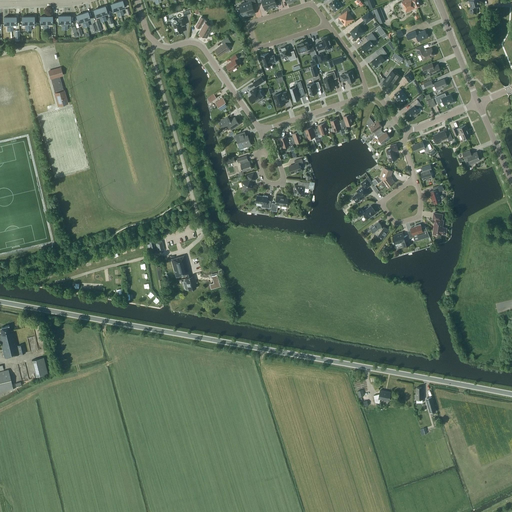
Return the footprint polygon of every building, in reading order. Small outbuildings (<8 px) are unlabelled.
[(122,0),(117,2),(119,9),(120,11),(122,11),(121,8),(125,7),(122,0)] [(248,0),(249,2),(245,3),(249,15),(255,13),(252,4),(256,3),(254,0),(248,0)] [(271,8),(268,0),(257,0),(258,2),(262,1),(265,10),(271,8)] [(329,3),(335,11),(342,6),(337,0),(332,0),(333,0),(329,3)] [(368,4),(370,8),(375,6),(372,0),(368,0),(364,2),(366,5),(368,4)] [(413,9),(420,6),(417,0),(404,0),(402,1),(406,13),(413,10),(413,9)] [(470,7),(469,13),(476,14),(477,8),(480,7),(477,0),(469,0),(470,0),(468,1),(470,7)] [(117,2),(111,4),(113,11),(116,10),(119,9),(117,2)] [(249,15),(245,3),(239,5),(243,17),(249,15)] [(105,6),(99,8),(102,17),(105,16),(104,14),(107,13),(105,6)] [(344,13),(339,17),(345,25),(353,19),(348,12),(350,10),(348,7),(342,11),(344,13)] [(385,21),(380,7),(372,10),(373,13),(375,13),(379,23),(385,21)] [(99,8),(93,10),(96,17),(99,16),(100,18),(102,17),(99,8)] [(361,17),(366,23),(374,18),(369,11),(361,17)] [(88,12),(82,13),(85,23),(88,22),(87,20),(90,19),(88,12)] [(82,13),(76,15),(79,22),(82,21),(82,24),(85,23),(82,13)] [(172,25),(174,25),(177,34),(183,32),(181,26),(186,24),(184,17),(178,19),(179,23),(178,23),(177,21),(174,19),(173,22),(171,22),(172,25)] [(199,33),(206,37),(213,27),(206,23),(207,21),(204,19),(205,19),(201,17),(196,26),(199,28),(200,27),(202,28),(199,33)] [(353,33),(351,33),(355,39),(360,35),(359,34),(363,31),(359,25),(351,30),(353,33)] [(381,26),(380,25),(376,28),(377,29),(381,35),(385,32),(381,26)] [(396,32),(398,38),(404,35),(401,29),(396,32)] [(408,40),(411,39),(416,36),(418,41),(428,37),(425,30),(416,33),(415,31),(406,34),(408,40)] [(366,37),(368,40),(361,46),(365,52),(374,46),(371,42),(376,38),(372,32),(366,37)] [(318,51),(325,48),(325,49),(332,47),(328,36),(321,38),(322,42),(316,44),(318,51)] [(227,37),(221,41),(223,44),(215,49),(219,55),(229,48),(227,45),(231,42),(227,37)] [(307,41),(304,42),(303,42),(300,43),(300,44),(297,45),(299,52),(307,49),(308,53),(314,51),(312,44),(308,45),(307,42),(307,41)] [(423,45),(415,48),(418,55),(420,54),(423,60),(425,59),(434,55),(431,48),(425,50),(423,45)] [(296,58),(293,51),(290,52),(288,46),(285,47),(282,48),(278,49),(279,52),(280,52),(282,58),(288,56),(290,60),(296,58)] [(376,67),(385,60),(382,56),(386,53),(382,47),(375,52),(378,56),(371,61),(376,67)] [(269,56),(268,52),(261,55),(264,66),(272,64),(272,63),(276,61),(274,55),(269,56)] [(226,65),(230,71),(239,65),(235,60),(238,58),(236,54),(230,58),(232,61),(226,65)] [(432,63),(430,64),(422,67),(425,72),(430,70),(432,74),(441,71),(438,64),(434,66),(432,63)] [(62,75),(60,68),(49,71),(55,93),(58,106),(67,103),(64,90),(59,76),(62,75)] [(348,83),(355,80),(351,70),(345,72),(345,73),(341,74),(343,80),(346,79),(345,79),(347,78),(348,83)] [(385,79),(383,82),(389,87),(393,82),(397,85),(400,79),(402,77),(395,72),(392,70),(389,74),(386,79),(385,79)] [(335,87),(334,86),(332,79),(336,78),(334,71),(327,74),(328,77),(324,78),(327,89),(333,88),(334,87),(335,87)] [(404,75),(409,83),(415,78),(410,71),(404,75)] [(253,82),(256,86),(264,81),(261,77),(253,82)] [(447,85),(444,79),(434,83),(437,90),(441,89),(441,88),(447,85)] [(290,88),(294,101),(294,100),(300,98),(300,99),(299,95),(300,94),(301,95),(305,94),(301,81),(297,82),(298,86),(296,86),(296,87),(290,88)] [(421,85),(423,89),(433,85),(431,81),(421,85)] [(320,88),(318,82),(314,83),(307,85),(310,95),(317,93),(316,89),(320,88)] [(257,100),(258,102),(263,98),(262,97),(263,96),(258,90),(257,90),(255,87),(250,91),(251,92),(252,94),(249,96),(253,103),(257,100)] [(398,99),(401,103),(408,98),(401,89),(394,94),(397,97),(396,98),(398,100),(398,99)] [(285,104),(284,101),(289,99),(287,92),(282,93),(281,93),(274,95),(277,106),(281,105),(281,106),(284,105),(284,104),(285,104)] [(214,93),(207,98),(210,102),(217,97),(214,93)] [(437,103),(443,101),(444,105),(451,102),(451,104),(455,102),(454,100),(453,100),(451,94),(446,96),(445,93),(435,97),(437,103)] [(218,107),(220,110),(227,106),(225,102),(226,101),(223,97),(215,102),(218,107)] [(411,116),(412,118),(416,115),(415,115),(420,112),(417,108),(422,105),(417,99),(410,104),(412,107),(407,111),(411,116)] [(344,119),(341,120),(343,127),(353,123),(350,114),(343,116),(344,119)] [(219,122),(224,129),(229,125),(231,130),(240,124),(235,117),(229,121),(226,117),(219,122)] [(334,131),(334,130),(340,128),(342,134),(346,133),(343,127),(341,120),(338,121),(337,118),(330,121),(333,127),(334,131)] [(370,127),(376,135),(382,131),(380,128),(382,126),(378,121),(370,127)] [(319,128),(316,129),(318,135),(328,132),(325,122),(318,125),(319,128)] [(452,128),(455,135),(458,134),(458,133),(460,132),(463,139),(470,136),(466,125),(458,128),(456,129),(455,127),(452,128)] [(313,130),(312,127),(305,129),(305,130),(304,131),(306,138),(308,137),(308,139),(315,136),(316,142),(320,141),(320,142),(319,137),(318,135),(316,129),(313,130)] [(444,130),(433,135),(437,144),(439,143),(439,142),(439,141),(447,137),(449,141),(453,139),(450,132),(446,134),(444,130)] [(294,136),(290,137),(293,144),(302,141),(299,131),(293,133),(294,136)] [(382,131),(376,135),(382,143),(390,137),(386,132),(384,134),(382,131)] [(247,146),(250,145),(248,138),(247,139),(246,136),(244,137),(243,133),(235,136),(236,139),(237,139),(240,146),(242,145),(244,149),(248,148),(247,146)] [(293,144),(290,137),(287,138),(286,135),(280,138),(283,147),(289,145),(291,150),(294,149),(293,144)] [(430,150),(427,144),(424,145),(422,141),(412,146),(415,152),(425,148),(427,152),(430,150)] [(386,150),(389,161),(397,159),(394,151),(398,150),(396,143),(390,145),(391,149),(386,150)] [(471,154),(470,150),(462,153),(465,159),(468,158),(470,163),(475,161),(480,159),(479,156),(477,151),(471,154)] [(246,171),(252,169),(250,161),(248,161),(247,155),(237,158),(238,162),(240,162),(241,164),(240,164),(242,171),(243,171),(246,170),(246,171)] [(302,158),(294,161),(295,164),(289,166),(291,173),(301,170),(299,164),(303,163),(302,158)] [(421,173),(423,180),(432,177),(432,176),(433,175),(433,174),(433,173),(432,172),(431,171),(430,170),(430,168),(431,168),(430,164),(422,167),(423,172),(421,173)] [(382,174),(381,177),(384,180),(382,181),(387,188),(395,182),(390,175),(391,171),(392,171),(384,168),(382,174)] [(253,173),(247,175),(249,179),(241,181),(243,187),(242,187),(244,192),(249,190),(254,188),(252,180),(255,179),(253,173)] [(356,191),(358,193),(353,197),(357,202),(359,200),(362,201),(362,198),(367,195),(366,194),(369,192),(366,188),(371,185),(366,179),(361,183),(363,186),(356,191)] [(299,195),(298,196),(304,196),(304,191),(304,188),(309,188),(310,183),(301,181),(300,185),(295,184),(293,194),(299,195)] [(444,190),(442,184),(433,187),(434,190),(430,192),(433,203),(441,201),(441,199),(443,199),(444,197),(443,196),(442,195),(440,196),(438,191),(444,190)] [(257,195),(256,202),(262,203),(261,207),(269,208),(271,201),(267,200),(268,196),(263,195),(263,196),(257,195)] [(270,210),(277,211),(278,205),(287,206),(288,198),(281,197),(281,196),(277,195),(275,203),(272,203),(270,210)] [(357,211),(360,216),(364,214),(368,219),(376,213),(371,205),(364,211),(361,208),(357,211)] [(435,219),(435,224),(435,227),(434,227),(433,234),(440,235),(441,233),(445,234),(446,228),(442,227),(443,220),(441,220),(442,214),(434,213),(433,219),(435,219)] [(373,232),(373,231),(378,234),(378,235),(383,238),(389,230),(384,226),(383,227),(382,227),(381,226),(382,225),(378,221),(370,228),(373,232)] [(415,227),(410,228),(411,230),(413,235),(417,234),(418,239),(429,235),(428,233),(425,226),(422,227),(420,223),(416,225),(416,226),(415,227)] [(392,236),(394,244),(401,242),(403,247),(411,244),(408,235),(404,236),(403,232),(399,233),(399,234),(392,236)] [(161,237),(155,239),(158,251),(165,249),(161,237)] [(194,280),(193,276),(190,277),(184,255),(171,259),(176,277),(186,274),(187,278),(185,278),(186,282),(185,289),(188,290),(196,288),(194,280)] [(0,334),(0,339),(5,358),(19,354),(25,353),(23,344),(17,345),(13,330),(11,331),(9,325),(0,327),(0,328),(2,334),(0,334)] [(48,373),(44,357),(32,360),(35,376),(48,373)] [(0,392),(13,389),(8,369),(4,370),(2,365),(0,365),(0,392)] [(374,395),(375,402),(379,403),(380,399),(389,400),(391,392),(380,390),(379,394),(374,395)] [(428,406),(430,413),(435,411),(433,404),(434,404),(432,397),(426,398),(428,406)]
